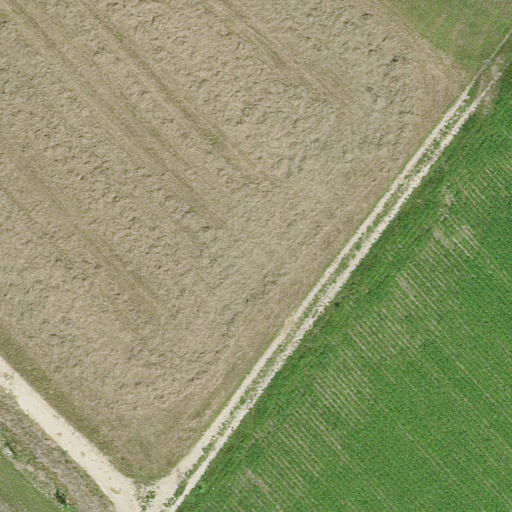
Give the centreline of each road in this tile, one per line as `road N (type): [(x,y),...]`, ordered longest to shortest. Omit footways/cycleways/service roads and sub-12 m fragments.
road 1 (track): [(166,511),(511,53)]
road 2 (track): [(128,511),(113,483),(0,371)]
